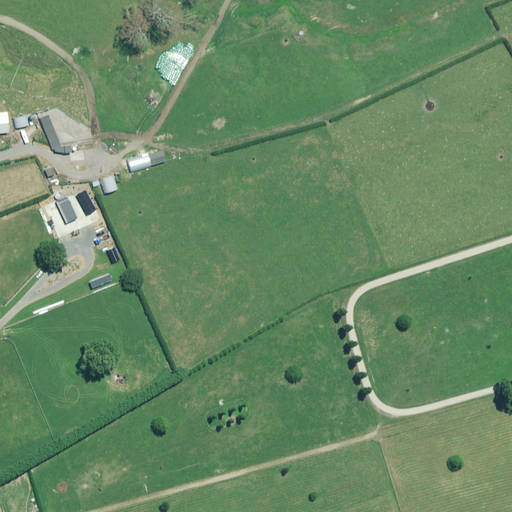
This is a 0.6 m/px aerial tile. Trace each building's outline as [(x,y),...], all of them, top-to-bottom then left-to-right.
[(52,151),(54,150),(55,153),(70,154),(73,152),(71,145),(62,146),(49,112),(38,116),(52,151)] [(28,126),(27,116),(15,118),(17,128),(28,126)] [(165,162),(162,151),(125,160),(129,174),(150,169),(149,166),(165,162)] [(55,175),(53,167),(45,170),(47,178),(55,175)] [(118,190),(113,176),(102,179),(107,193),(118,190)] [(95,208),(85,191),(76,196),(86,213),(95,208)] [(72,228),(82,223),(80,218),(76,220),(66,199),(56,203),(66,224),(69,222),(72,228)]
